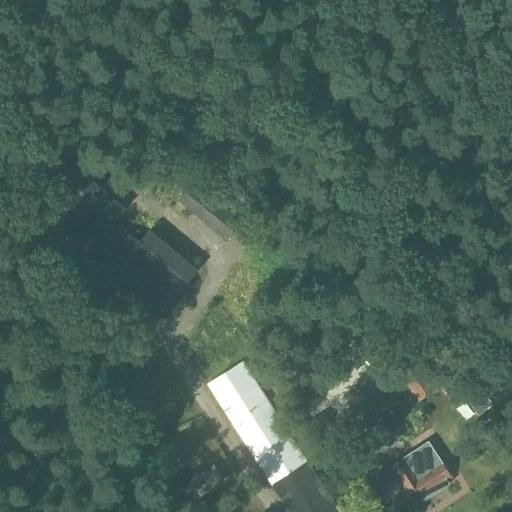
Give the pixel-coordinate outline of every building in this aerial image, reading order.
[(198,271),(149,230),(140,242),(115,220),(125,207),(68,159),(51,181),(55,185),(36,209),(164,319),(191,286),(187,282),(198,271)] [(227,242),(241,222),(188,178),(174,198),(227,242)] [(287,511),(339,511),(244,361),(207,384),(287,511)] [(399,374),(418,403),(437,390),(419,362),(399,374)] [(463,390),(475,381),(464,367),(440,385),(451,399),(463,390)] [(476,386),(466,394),(463,397),(478,416),(492,406),(476,386)] [(316,437),(333,426),(324,413),(308,422),(316,437)] [(400,509),(451,477),(429,442),(378,474),(400,509)] [(218,464),(191,478),(201,495),(227,480),(218,464)]
